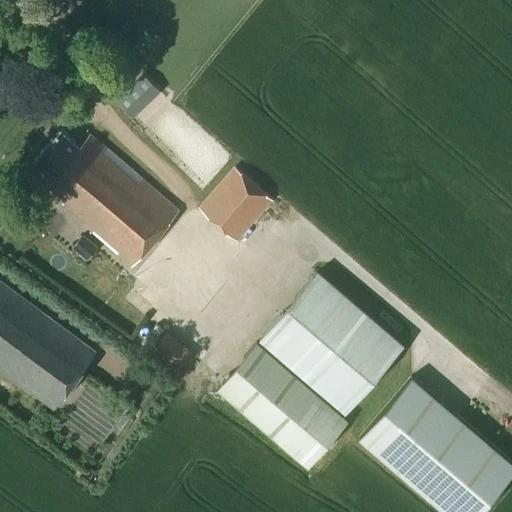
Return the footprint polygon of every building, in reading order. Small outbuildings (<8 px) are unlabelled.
[(117,90),(134,71),(124,62),(107,82),(117,90)] [(144,71),(117,98),(134,115),(162,89),(144,71)] [(91,136),(80,148),(62,132),(32,165),(51,182),(47,187),(65,203),(62,206),(84,226),(84,229),(129,269),(178,213),(91,136)] [(236,166),(199,206),(236,239),(273,198),(236,166)] [(346,411),(404,343),(405,342),(319,268),(318,270),(260,337),(346,411)] [(96,353),(0,282),(0,371),(54,411),(96,353)] [(152,347),(161,355),(176,337),(167,329),(152,347)] [(344,414),(258,340),(218,387),(309,465),(348,419),(349,418),(344,414)] [(511,459),(413,375),(360,436),(448,511),(477,511),(511,471),(511,459)]
